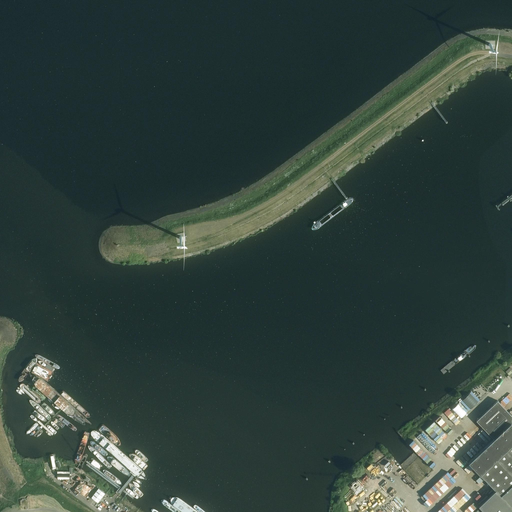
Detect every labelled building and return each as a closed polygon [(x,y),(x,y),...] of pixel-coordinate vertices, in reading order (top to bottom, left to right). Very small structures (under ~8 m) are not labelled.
[(494,438),(468,462),(495,490),(479,506),(483,511),(511,511),(511,423),(511,421),(511,415),(498,400),(476,420),(494,438)] [(141,478),(146,479),(146,475),(143,471),(97,431),(93,430),(91,432),(91,434),(92,437),(137,477),(141,478)] [(105,493),(98,488),(91,497),(98,503),(105,493)] [(81,498),(83,496),(75,490),(73,492),(81,498)] [(22,498),(19,500),(19,502),(19,505),(22,507),(25,507),(25,509),(30,509),(29,501),(28,496),(27,496),(27,498),(22,498)]
